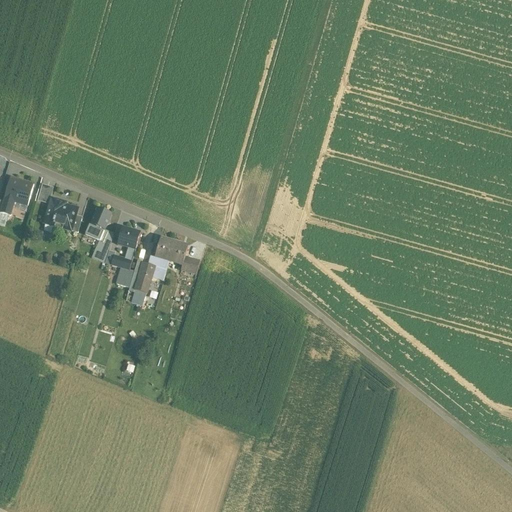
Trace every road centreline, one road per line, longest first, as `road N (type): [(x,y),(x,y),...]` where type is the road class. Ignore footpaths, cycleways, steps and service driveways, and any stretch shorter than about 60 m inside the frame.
road 1 (unclassified): [(0,153),(250,262),(511,475)]
road 2 (track): [(250,262),(329,0)]
